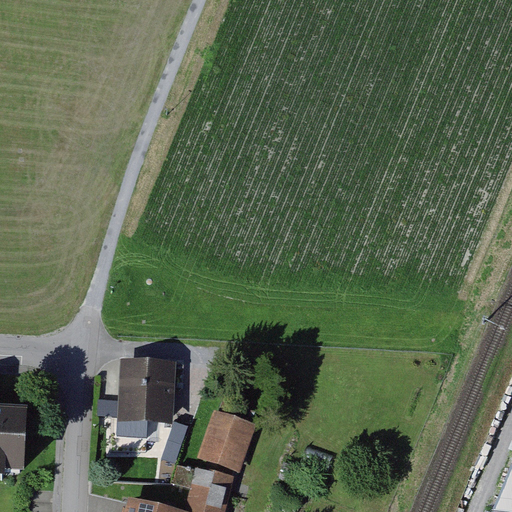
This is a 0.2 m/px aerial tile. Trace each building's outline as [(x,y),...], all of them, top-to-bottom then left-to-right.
[(182,365),(126,363),(125,422),(180,424),(182,365)] [(34,415),(0,413),(0,473),(31,475),(34,415)] [(261,427),(220,413),(203,461),(244,475),(261,427)] [(232,511),(241,477),(202,468),(192,511),(193,511),(232,511)] [(511,511),(511,480),(499,511),(511,511)] [(193,511),(192,511),(135,498),(131,511),(193,511)]
